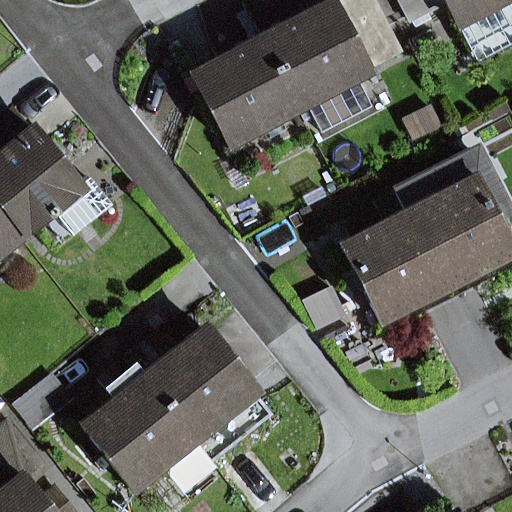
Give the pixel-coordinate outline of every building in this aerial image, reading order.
[(353,76),(399,52),(372,0),(324,0),(327,5),(260,40),(266,52),(295,107),(303,102),(319,132),(369,106),(353,76)] [(444,3),(475,62),(511,42),(511,0),(397,0),(408,21),(444,3)] [(236,52),(243,64),(266,52),(260,40),(236,52)] [(191,76),(226,143),(295,107),(266,52),(243,64),(236,52),(191,76)] [(0,119),(0,213),(17,235),(33,223),(55,250),(109,206),(85,177),(73,186),(54,162),(43,149),(12,110),(0,119)] [(54,162),(62,156),(51,142),(43,149),(54,162)] [(474,154),(396,194),(406,214),(443,287),(508,254),(510,253),(494,222),(506,216),(474,154)] [(0,248),(17,235),(0,213),(0,248)] [(363,291),(378,320),(380,319),(443,287),(406,214),(340,247),(352,270),(363,291)] [(511,266),(511,262),(508,254),(443,287),(380,319),(386,331),(511,266)] [(352,297),(363,291),(352,270),(341,275),(352,297)] [(165,363),(173,373),(152,390),(191,439),(253,390),(205,331),(165,363)] [(165,363),(144,380),(152,390),(173,373),(165,363)] [(83,429),(130,488),(191,439),(152,390),(144,380),(134,368),(112,385),(123,398),(83,429)] [(13,408),(29,428),(64,401),(48,381),(13,408)] [(39,466),(5,424),(0,427),(0,511),(45,511),(20,481),(39,466)]
